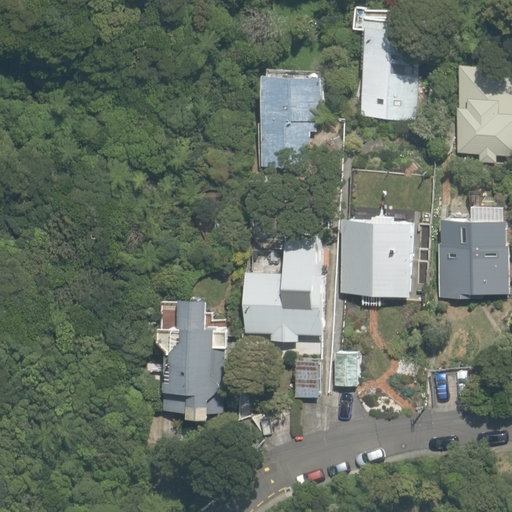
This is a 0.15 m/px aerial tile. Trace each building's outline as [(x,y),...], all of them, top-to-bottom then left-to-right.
[(416,11),(362,8),(360,36),(376,37),(371,120),(401,122),(400,134),(426,135),(429,77),(412,76),(416,11)] [(334,83),(282,76),(270,166),(322,173),(334,83)] [(339,117),(338,138),(363,139),(364,118),(339,117)] [(426,217),(351,216),(350,296),(425,297),(426,217)] [(341,229),(255,229),(255,336),(340,337),(341,229)] [(511,236),(441,235),(439,298),(511,299),(511,236)] [(171,348),(168,410),(193,411),(193,415),(213,416),(214,413),(225,413),(228,346),(232,346),(232,330),(227,330),(227,324),(209,323),(210,298),(184,297),(182,349),(171,348)] [(151,350),(167,351),(169,321),(152,320),(151,350)] [(327,361),(303,359),(299,397),(323,400),(327,361)] [(459,375),(435,374),(434,407),(457,408),(459,375)]
